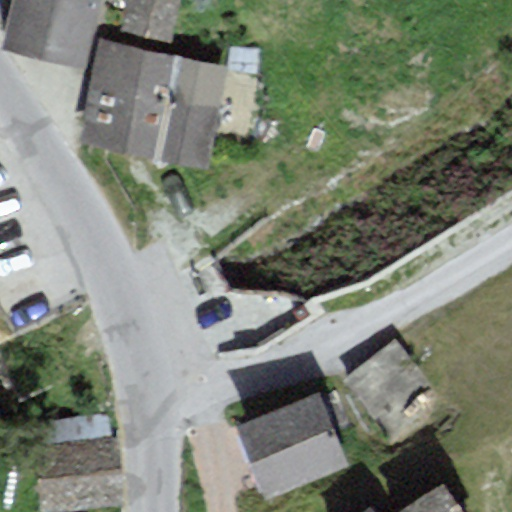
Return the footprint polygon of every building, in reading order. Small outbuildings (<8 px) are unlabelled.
[(95,0),(1,0),(0,7),(0,40),(78,60),(95,0)] [(130,0),(123,29),(170,40),(179,0),(130,0)] [(111,47),(94,43),(73,144),(200,169),(221,69),(157,56),(111,47)] [(394,343),(341,384),(391,449),(445,408),(394,343)] [(321,390),(235,424),(264,498),(350,465),(321,390)] [(119,502),(114,442),(43,449),(45,473),(48,508),(119,502)] [(408,511),(461,511),(444,487),(408,511)]
